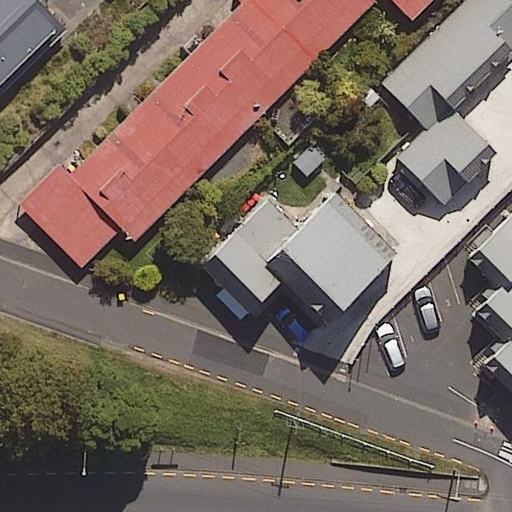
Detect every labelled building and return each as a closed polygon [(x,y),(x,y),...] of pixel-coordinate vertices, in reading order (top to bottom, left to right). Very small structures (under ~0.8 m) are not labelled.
[(0,0),(0,68),(52,18),(33,0),(0,0)] [(419,0),(241,0),(68,174),(60,166),(21,206),(82,268),(121,229),(129,237),(367,0),(390,0),(405,14),(419,0)] [(511,36),(511,0),(461,0),(380,83),(423,126),(392,157),(439,204),(495,148),(448,101),(511,36)] [(266,184),(192,245),(220,279),(209,288),(233,318),(281,279),(305,309),(391,239),(339,175),(290,214),(266,184)] [(511,203),(473,244),(500,269),(477,293),(509,323),(486,347),(511,371),(511,203)]
